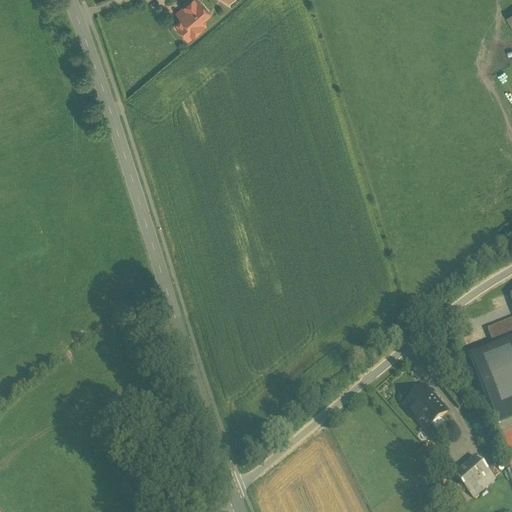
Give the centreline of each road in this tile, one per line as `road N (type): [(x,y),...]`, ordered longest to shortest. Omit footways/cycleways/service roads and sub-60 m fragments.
road 1 (tertiary): [(69,0),(232,494)]
road 2 (unclassified): [(232,494),(433,323),(511,271)]
